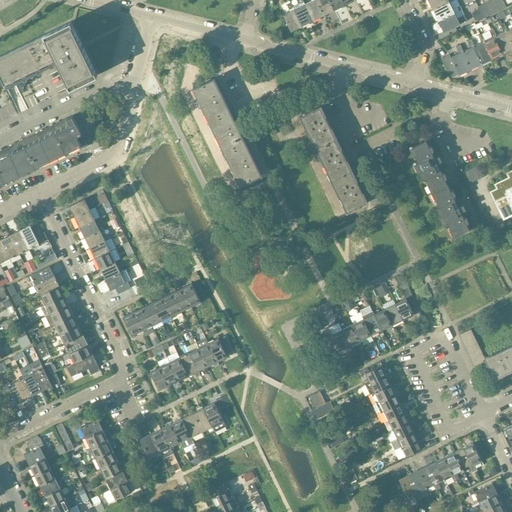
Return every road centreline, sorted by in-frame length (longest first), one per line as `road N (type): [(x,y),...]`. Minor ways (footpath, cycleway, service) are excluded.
road 1 (residential): [(0,441),(122,376),(38,191)]
road 2 (residential): [(38,191),(114,154),(150,17)]
road 3 (residential): [(481,414),(442,336),(412,350),(451,431)]
road 4 (residential): [(412,84),(244,41)]
